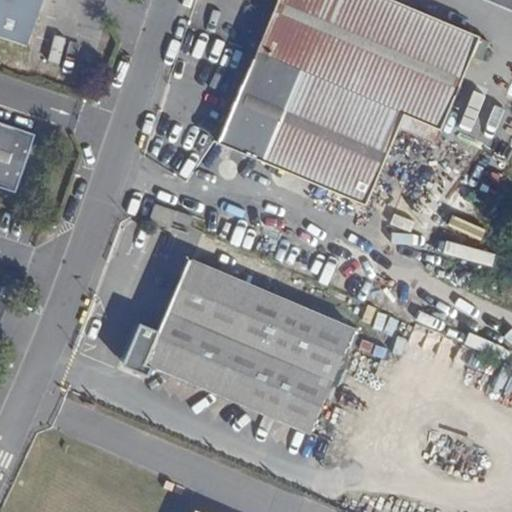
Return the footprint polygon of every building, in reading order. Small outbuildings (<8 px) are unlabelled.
[(0,0),(0,35),(39,49),(55,0),(0,0)] [(434,150),(481,42),(385,0),(281,0),(219,145),(366,209),(399,134),(434,150)] [(0,183),(28,192),(46,134),(0,119),(0,183)] [(173,221),(177,214),(155,205),(147,222),(168,231),(173,221)] [(183,226),(187,218),(177,214),(173,221),(183,226)] [(345,332),(186,264),(154,337),(137,327),(119,369),(144,382),(150,372),(301,436),(345,332)]
